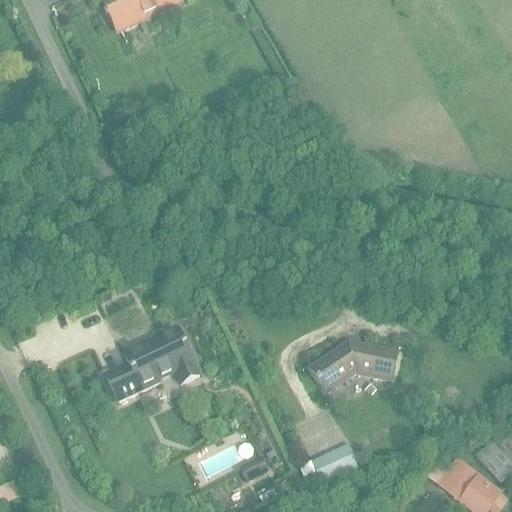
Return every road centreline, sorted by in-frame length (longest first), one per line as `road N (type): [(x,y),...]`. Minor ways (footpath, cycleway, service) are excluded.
road 1 (residential): [(511,273),(116,198)]
road 2 (residential): [(116,198),(27,0)]
road 3 (residential): [(72,507),(0,360)]
road 4 (residential): [(116,198),(0,253)]
